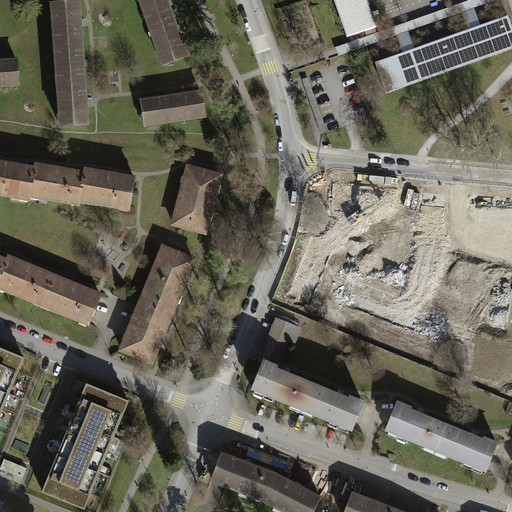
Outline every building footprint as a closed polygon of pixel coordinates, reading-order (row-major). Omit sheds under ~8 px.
[(138,0),(161,64),(186,55),(166,0),(138,0)] [(365,0),(335,0),(348,37),(376,27),(365,0)] [(431,0),(436,12),(472,0),(431,0)] [(76,2),(51,4),(59,126),(85,125),(76,2)] [(403,54),(376,64),(385,91),(511,46),(511,27),(508,17),(481,26),(474,8),(462,12),(469,30),(415,50),(408,31),(397,35),(403,54)] [(0,85),(19,85),(17,61),(0,61),(0,85)] [(140,101),(143,125),(202,116),(199,92),(140,101)] [(32,169),(0,163),(0,194),(27,199),(28,196),(77,204),(77,201),(127,209),(133,179),(82,170),(82,174),(33,165),(32,169)] [(186,167),(171,224),(202,233),(218,176),(186,167)] [(327,211),(318,234),(332,240),(328,250),(342,256),(349,238),(368,240),(369,234),(378,235),(380,211),(371,210),(373,187),(334,183),(323,209),(327,211)] [(432,275),(437,276),(437,273),(467,279),(470,261),(469,261),(470,252),(473,252),(476,227),(484,228),(486,203),(475,202),(476,197),(444,193),(443,205),(423,203),(422,209),(412,208),(410,235),(420,236),(419,242),(441,243),(441,249),(447,249),(446,257),(440,256),(438,268),(434,267),(432,275)] [(339,264),(342,256),(328,250),(332,240),(318,234),(318,235),(320,236),(317,245),(316,244),(299,286),(304,288),(301,296),(323,306),(327,297),(332,299),(335,292),(341,294),(343,290),(352,293),(360,273),(353,270),(339,264)] [(161,248),(119,349),(149,362),(191,260),(161,248)] [(0,259),(0,288),(86,324),(98,295),(6,258),(5,261),(0,259)] [(465,287),(467,279),(437,273),(437,276),(435,282),(440,283),(439,290),(434,288),(433,292),(415,288),(407,286),(401,307),(410,309),(409,314),(414,316),(409,332),(414,333),(412,342),(436,349),(438,340),(443,341),(452,311),(457,313),(462,296),(461,296),(463,287),(465,287)] [(502,383),(511,309),(511,276),(487,274),(473,379),(502,383)] [(298,328),(275,320),(261,355),(277,361),(285,340),(292,343),(298,328)] [(0,411),(22,358),(0,348),(0,411)] [(262,362),(251,388),(350,428),(361,402),(275,367),(262,362)] [(127,401),(84,383),(39,492),(82,509),(127,401)] [(396,403),(385,429),(484,470),(494,443),(396,403)] [(6,459),(1,473),(23,481),(29,468),(6,459)] [(228,511),(269,511),(280,471),(242,461),(228,511)] [(373,511),(324,493),(319,505),(315,509),(317,511),(316,511),(373,511)]
